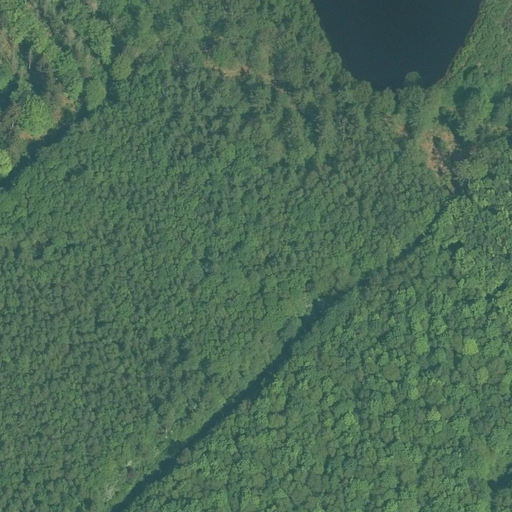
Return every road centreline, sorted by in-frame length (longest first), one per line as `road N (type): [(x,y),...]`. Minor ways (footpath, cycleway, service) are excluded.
road 1 (track): [(511,154),(122,511)]
road 2 (track): [(98,0),(147,53),(200,6),(217,4),(235,8),(344,96),(407,111),(511,118)]
road 3 (track): [(0,187),(147,53)]
